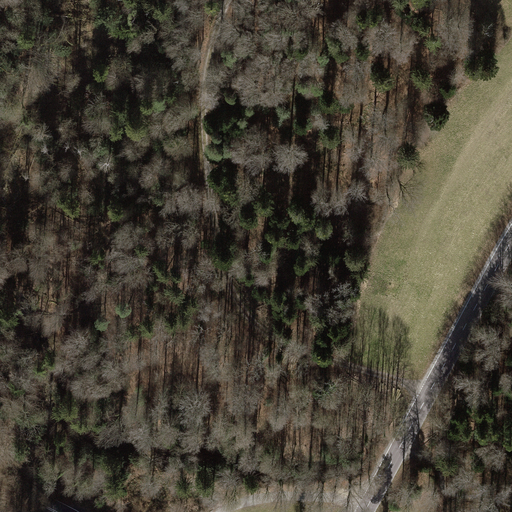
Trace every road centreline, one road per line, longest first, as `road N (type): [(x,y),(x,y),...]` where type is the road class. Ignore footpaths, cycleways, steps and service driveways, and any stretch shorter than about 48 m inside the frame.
road 1 (track): [(229,0),(209,60),(204,138),(232,292),(268,334),(302,351),(431,387)]
road 2 (tertiary): [(511,234),(365,511)]
